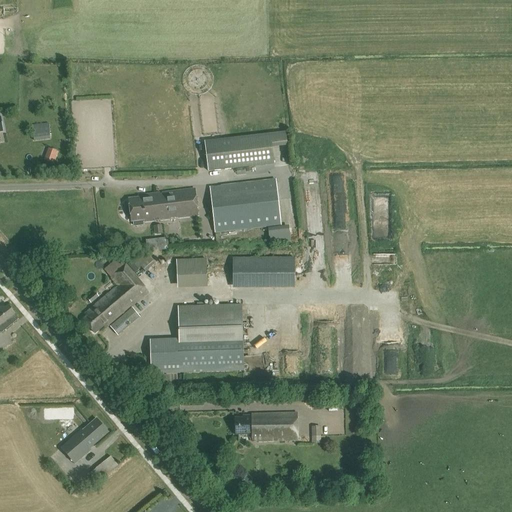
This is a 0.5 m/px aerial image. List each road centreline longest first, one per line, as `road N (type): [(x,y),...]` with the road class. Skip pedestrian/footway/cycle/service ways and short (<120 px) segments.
road 1 (tertiary): [(209,511),(0,263)]
road 2 (track): [(356,306),(511,345)]
road 3 (track): [(370,310),(359,174)]
